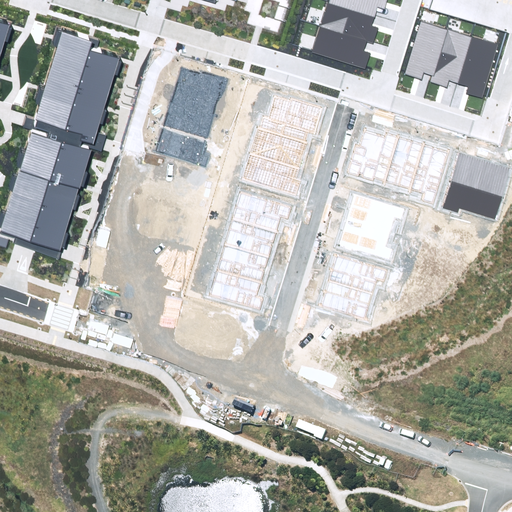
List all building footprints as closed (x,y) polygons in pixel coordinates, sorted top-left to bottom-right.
[(386,0),(329,0),(328,3),(374,18),(378,6),(384,8),(386,0)] [(328,3),(321,27),(367,42),(373,44),(377,29),(371,27),(374,18),(328,3)] [(420,23),(405,75),(422,80),(424,73),(433,75),(446,30),(420,23)] [(321,27),(313,51),(366,68),(370,54),(364,52),(367,42),(321,27)] [(433,75),(431,81),(449,86),(451,79),(459,82),(472,38),(446,30),(433,75)] [(64,32),(3,228),(63,246),(93,150),(100,152),(105,136),(99,134),(122,59),(95,50),(97,42),(64,32)] [(467,92),(484,97),(500,46),(472,38),(459,82),(469,85),(467,92)] [(459,152),(442,207),(458,212),(459,208),(495,219),(511,168),(459,152)]
